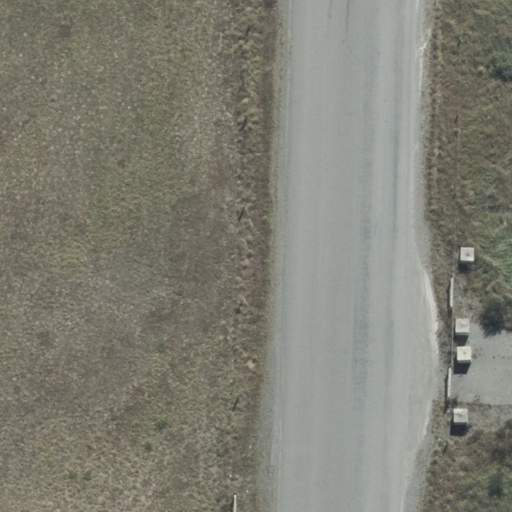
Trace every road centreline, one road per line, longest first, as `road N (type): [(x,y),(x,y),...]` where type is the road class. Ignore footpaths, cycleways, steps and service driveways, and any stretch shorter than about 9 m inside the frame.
road 1 (unclassified): [(328,511),(348,0)]
road 2 (track): [(511,375),(335,356)]
